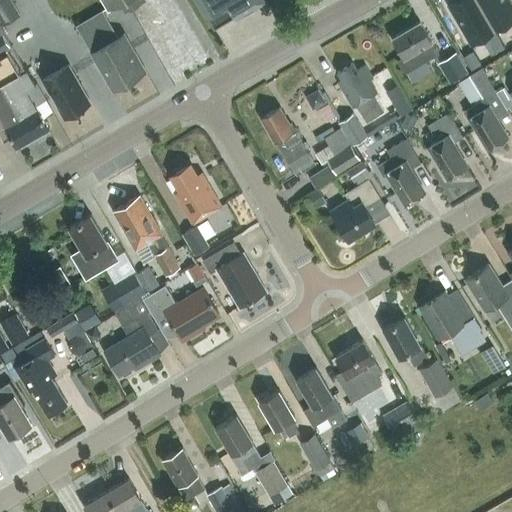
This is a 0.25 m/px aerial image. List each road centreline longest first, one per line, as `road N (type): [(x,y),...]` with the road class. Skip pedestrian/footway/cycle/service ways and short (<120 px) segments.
road 1 (unclassified): [(0,502),(327,303)]
road 2 (unclassified): [(327,303),(203,93)]
road 3 (tertiary): [(0,214),(203,93)]
road 4 (unclassified): [(327,303),(511,189)]
road 5 (tertiary): [(203,93),(368,0)]
